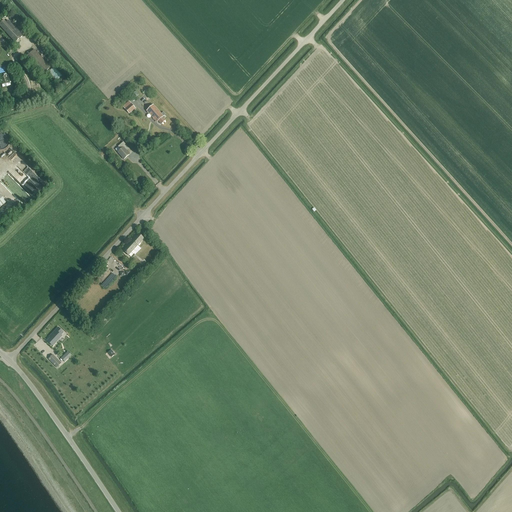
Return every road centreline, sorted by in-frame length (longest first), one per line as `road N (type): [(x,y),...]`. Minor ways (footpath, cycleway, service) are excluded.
road 1 (unclassified): [(9,360),(343,0)]
road 2 (unclassified): [(9,360),(117,511)]
